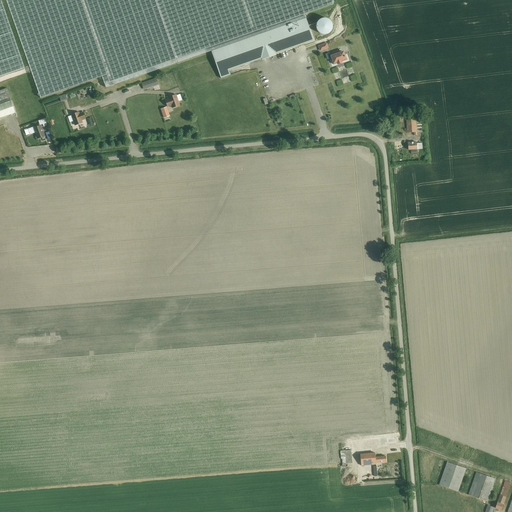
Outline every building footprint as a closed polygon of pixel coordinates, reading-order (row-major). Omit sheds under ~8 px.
[(0,0),(0,76),(24,68),(0,0)] [(156,0),(6,0),(41,98),(100,77),(102,77),(104,84),(177,59),(156,0)] [(276,55),(276,54),(314,41),(305,14),(333,4),(331,0),(156,0),(177,59),(210,47),(221,78),(231,75),(229,70),(262,59),(262,60),(276,55)] [(346,56),(345,56),(343,52),(331,56),(333,61),(332,61),(333,65),(337,63),(338,64),(341,63),(341,62),(347,60),(346,56)] [(276,87),(267,89),(270,98),(272,97),(271,94),(275,93),(276,95),(277,95),(275,91),(277,90),(276,87)] [(11,101),(6,88),(0,90),(0,118),(15,113),(11,101)] [(171,106),(172,108),(180,105),(176,95),(169,98),(169,99),(165,100),(168,107),(171,106)] [(82,120),(85,119),(83,112),(78,114),(77,114),(77,113),(71,115),(75,125),(82,123),(82,120)] [(421,119),(416,120),(416,119),(406,120),(407,132),(414,131),(414,135),(417,135),(417,133),(422,132),(422,125),(422,124),(423,123),(423,120),(422,121),(422,120),(421,120),(421,119)] [(34,128),(38,138),(44,136),(41,126),(34,128)] [(385,456),(375,457),(374,453),(360,454),(362,465),(376,464),(376,463),(386,462),(385,456)] [(438,484),(457,491),(465,468),(446,462),(438,484)] [(468,495),(486,501),(494,478),(476,472),(468,495)] [(501,510),(506,497),(510,486),(509,485),(510,482),(505,481),(500,495),(499,495),(495,508),(501,510)]
